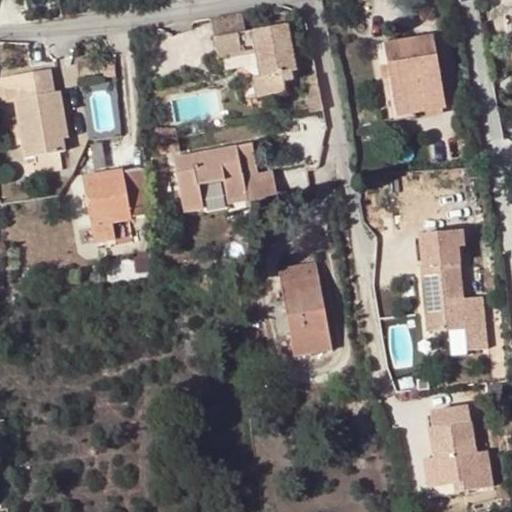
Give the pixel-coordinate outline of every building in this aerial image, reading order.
[(208,19),(211,38),(244,32),(240,14),(208,19)] [(244,32),(211,38),(215,58),(254,52),(258,75),(251,77),(254,98),(282,93),(279,74),(292,71),(284,25),(244,32)] [(443,108),(430,36),(382,43),(395,116),(443,108)] [(47,69),(0,77),(5,102),(13,101),(17,120),(10,122),(13,141),(21,140),(24,155),(63,149),(57,117),(62,116),(57,93),(52,93),(47,69)] [(90,109),(115,109),(114,84),(89,85),(90,109)] [(309,115),(322,112),(318,90),(308,92),(306,102),(309,115)] [(176,128),(155,128),(157,140),(164,139),(177,137),(176,128)] [(471,159),(468,136),(457,137),(461,160),(471,159)] [(164,139),(166,153),(179,151),(177,137),(164,139)] [(159,154),(166,153),(164,139),(157,140),(159,154)] [(274,192),(271,178),(256,181),(255,173),(249,143),(170,157),(179,208),(198,204),(195,185),(219,180),(223,199),(242,196),(243,202),(253,200),(254,197),(274,192)] [(114,239),(113,224),(127,221),(131,220),(130,216),(146,213),(141,170),(85,178),(95,241),(114,239)] [(255,173),(256,181),(271,178),(269,171),(255,173)] [(253,200),(274,197),(274,192),(254,197),(253,200)] [(416,235),(426,332),(463,328),(465,351),(490,348),(485,296),(461,298),(456,247),(463,246),(461,231),(416,235)] [(278,269),(286,310),(289,333),(293,354),(330,348),(315,263),(278,269)] [(274,312),(278,335),(289,333),(286,310),(274,312)] [(192,408),(194,427),(223,423),(220,405),(192,408)] [(432,457),(420,459),(425,486),(436,484),(437,487),(451,485),(466,482),(467,490),(492,486),(489,467),(478,470),(465,405),(429,411),(432,425),(426,426),(432,457)] [(467,490),(466,482),(451,485),(453,493),(467,490)]
